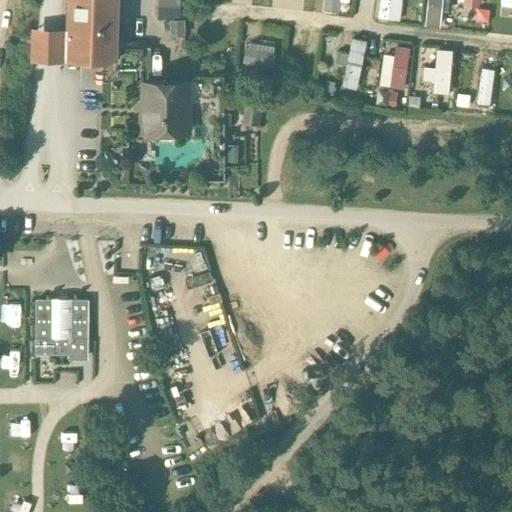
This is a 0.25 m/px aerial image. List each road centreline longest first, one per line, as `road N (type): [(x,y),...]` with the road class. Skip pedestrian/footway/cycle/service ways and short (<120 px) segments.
road 1 (unclassified): [(0,200),(424,221)]
road 2 (unclassified): [(424,221),(412,292),(379,348),(220,511)]
